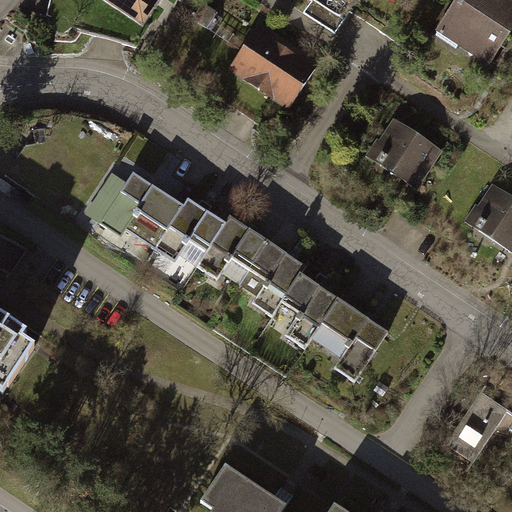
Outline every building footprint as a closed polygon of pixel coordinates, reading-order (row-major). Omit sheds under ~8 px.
[(107,0),(148,27),(165,0),(107,0)] [(339,32),(349,17),(321,0),(316,0),(309,12),(339,32)] [(511,33),(511,7),(499,0),(456,0),(437,30),(493,64),(511,33)] [(318,68),(257,28),(230,69),(291,109),(318,68)] [(442,154),(394,124),(371,160),(419,190),(442,154)] [(150,186),(140,179),(113,220),(362,379),(390,336),(370,323),(328,296),(305,282),(312,271),(294,260),(221,213),(201,201),(193,213),(179,204),(150,186)] [(511,199),(493,186),(478,209),(476,206),(465,223),(511,255),(511,199)] [(0,376),(27,335),(0,317),(0,376)] [(511,411),(478,390),(441,447),(473,468),(511,411)] [(274,500),(223,467),(199,503),(210,510),(208,511),(339,511),(333,508),(330,511),(277,511),(281,505),(274,500)]
